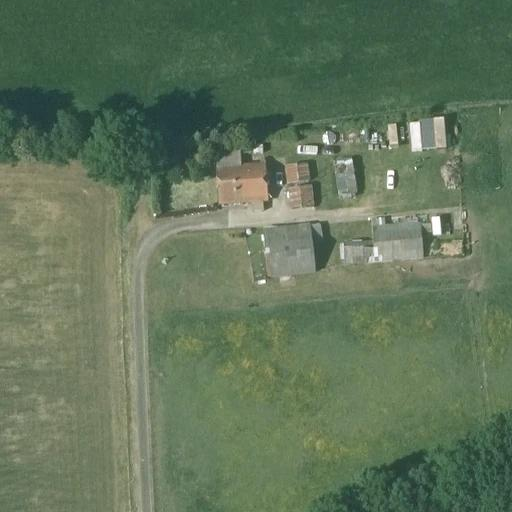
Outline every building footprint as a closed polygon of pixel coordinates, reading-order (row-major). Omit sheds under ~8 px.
[(253,147),(253,155),(263,154),(262,146),(253,147)] [(241,166),(240,147),(215,149),(217,169),(216,169),(218,206),(267,202),(263,160),(259,160),(260,165),(241,166)] [(284,169),(286,186),(311,183),(307,165),(284,169)] [(313,208),(311,187),(287,191),(290,211),(313,208)] [(420,224),(371,228),(373,241),(343,244),(344,266),(375,264),(423,260),(420,224)] [(262,231),(267,279),(316,274),(312,245),(315,245),(323,244),(320,225),(310,227),(310,226),(262,231)]
